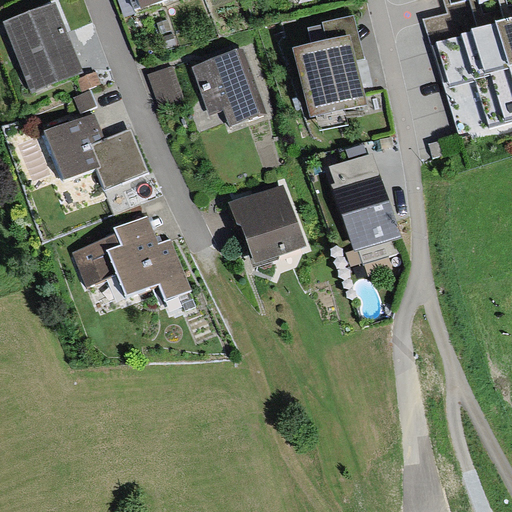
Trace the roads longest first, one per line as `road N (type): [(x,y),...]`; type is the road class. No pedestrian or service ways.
road 1 (residential): [(196,240),(101,0)]
road 2 (residential): [(375,0),(416,170)]
